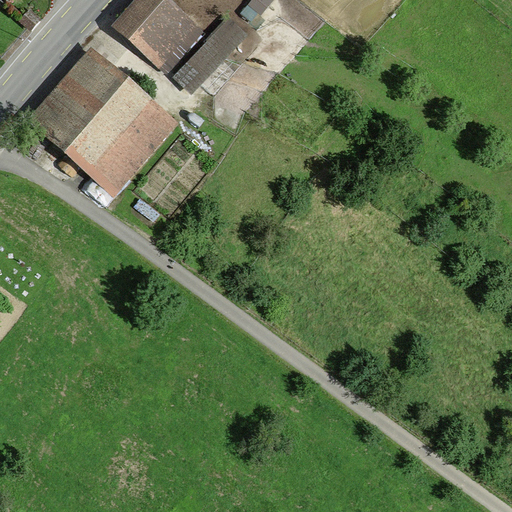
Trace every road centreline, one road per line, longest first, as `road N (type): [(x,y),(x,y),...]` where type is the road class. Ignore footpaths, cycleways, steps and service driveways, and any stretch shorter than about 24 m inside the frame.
road 1 (residential): [(0,151),(70,192),(501,511)]
road 2 (secondary): [(0,109),(94,0)]
